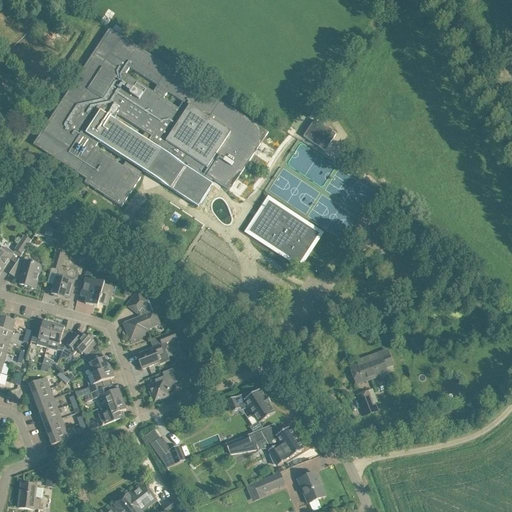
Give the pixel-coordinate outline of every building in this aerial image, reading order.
[(268,133),(110,29),(93,53),(39,137),(33,145),(87,180),(85,183),(121,207),(140,178),(139,177),(143,172),(144,173),(162,185),(198,208),(199,207),(198,207),(212,186),(212,187),(213,185),(211,184),(213,180),(230,191),(268,133)] [(314,120),(303,137),(325,152),(336,135),(314,120)] [(322,234),(268,199),(259,213),(250,227),(246,232),(300,268),(322,234)] [(60,236),(55,233),(56,232),(42,223),(35,235),(59,242),(60,236)] [(15,250),(16,250),(22,255),(31,241),(23,236),(15,250)] [(3,269),(10,260),(14,254),(5,248),(3,252),(0,250),(0,269),(1,268),(3,269)] [(65,254),(56,252),(52,268),(60,271),(65,254)] [(19,258),(15,266),(9,274),(15,278),(16,277),(21,279),(19,285),(35,290),(41,267),(26,262),(19,258)] [(85,275),(90,277),(94,264),(88,262),(85,275)] [(72,290),(75,279),(57,274),(54,285),(51,295),(69,300),(72,290)] [(95,305),(94,307),(97,308),(98,304),(106,307),(109,298),(110,299),(113,289),(99,284),(99,283),(86,279),(80,297),(87,299),(86,302),(95,305)] [(131,342),(149,335),(146,330),(154,326),(154,324),(158,322),(154,312),(150,314),(145,304),(148,300),(138,292),(127,306),(137,314),(138,313),(140,318),(124,324),(131,342)] [(0,317),(0,329),(12,333),(15,322),(0,317)] [(49,342),(54,325),(43,322),(40,332),(34,330),(31,342),(28,351),(32,352),(35,343),(37,344),(38,339),(49,342)] [(58,348),(64,349),(70,338),(63,334),(64,328),(54,325),(49,342),(59,345),(58,348)] [(12,333),(0,329),(0,340),(9,343),(12,333)] [(159,338),(158,338),(161,346),(166,344),(177,340),(174,332),(159,338)] [(72,339),(70,338),(64,349),(69,352),(73,355),(77,351),(85,358),(91,352),(90,351),(96,344),(85,334),(80,339),(75,335),(72,339)] [(410,340),(416,350),(423,346),(417,336),(410,340)] [(0,340),(0,351),(6,353),(9,343),(0,340)] [(145,352),(136,356),(142,370),(151,366),(159,363),(157,356),(164,353),(161,346),(153,349),(145,352)] [(357,362),(358,365),(350,368),(356,384),(370,379),(370,380),(379,377),(381,382),(389,379),(387,373),(385,368),(393,366),(387,351),(357,362)] [(90,366),(93,374),(110,368),(106,358),(96,362),(92,356),(81,363),(85,368),(90,366)] [(114,378),(110,368),(93,374),(85,378),(91,394),(107,388),(110,387),(107,381),(114,378)] [(154,402),(171,396),(170,394),(172,393),(175,388),(173,383),(178,381),(175,373),(173,373),(172,369),(162,373),(164,377),(155,381),(157,384),(148,387),(154,402)] [(33,396),(50,389),(46,379),(29,385),(33,396)] [(118,390),(110,393),(109,393),(107,388),(91,394),(94,400),(98,398),(101,408),(100,409),(122,400),(118,390)] [(50,389),(33,396),(36,406),(54,399),(50,389)] [(377,412),(374,403),(378,402),(373,389),(358,395),(366,416),(377,412)] [(259,424),(275,414),(269,405),(271,404),(266,396),(264,397),(260,390),(250,396),(248,393),(235,398),(227,401),(231,413),(240,409),(239,407),(246,405),(259,424)] [(40,416),(57,409),(54,399),(36,406),(40,416)] [(122,419),(119,413),(126,411),(122,400),(100,409),(106,425),(122,419)] [(44,426),(61,419),(57,409),(40,416),(44,426)] [(48,436),(65,429),(61,419),(44,426),(48,436)] [(99,427),(98,423),(96,422),(87,426),(89,431),(99,427)] [(277,464),(278,466),(277,466),(278,467),(286,461),(285,461),(289,458),(290,458),(289,458),(290,459),(303,450),(289,429),(289,428),(279,435),(274,424),(247,436),(226,445),(225,445),(229,452),(231,455),(257,450),(258,452),(259,451),(257,446),(267,442),(270,450),(268,451),(268,452),(269,452),(270,454),(269,454),(274,465),(277,464)] [(52,446),(69,440),(65,429),(48,436),(52,446)] [(153,429),(144,436),(150,445),(159,438),(153,429)] [(366,434),(369,442),(374,440),(372,432),(366,434)] [(157,455),(167,469),(185,462),(179,447),(157,455)] [(308,505),(325,497),(321,486),(319,486),(314,473),(297,480),(308,505)] [(252,499),(264,493),(284,485),(280,474),(247,488),(252,499)] [(106,511),(142,511),(157,501),(143,483),(106,511)] [(18,508),(28,510),(33,510),(40,510),(40,508),(43,508),(44,501),(35,500),(35,497),(36,487),(21,485),(18,508)] [(165,511),(173,511),(181,506),(173,497),(161,506),(165,511)]
